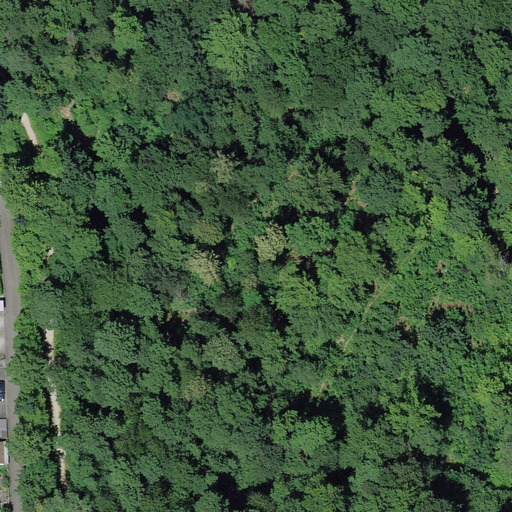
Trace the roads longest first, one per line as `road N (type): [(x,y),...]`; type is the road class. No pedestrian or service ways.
road 1 (track): [(0,86),(52,183),(44,289),(67,511)]
road 2 (residential): [(22,511),(13,288),(0,192)]
